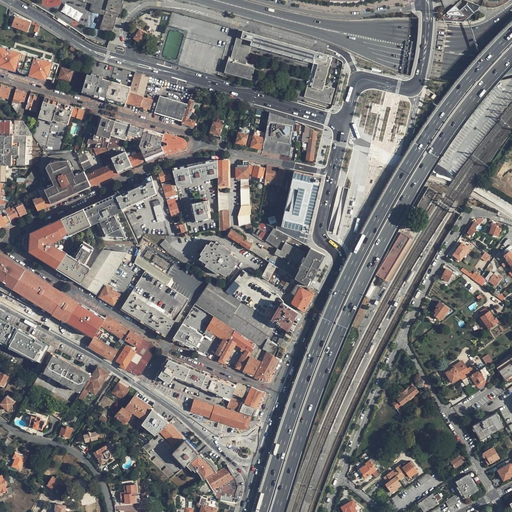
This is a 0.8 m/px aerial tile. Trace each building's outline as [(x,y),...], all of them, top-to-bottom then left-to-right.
[(121,0),(79,0),(93,4),(91,10),(105,14),(100,30),(112,33),(116,18),(118,19),(123,0),(121,0)] [(65,4),(60,12),(79,21),(83,13),(65,4)] [(454,13),(451,9),(438,20),(437,21),(463,22),(473,13),(466,5),(459,11),(458,9),(454,13)] [(31,23),(15,17),(12,26),(28,32),(31,23)] [(142,44),(148,35),(139,29),(133,39),(142,44)] [(239,31),(226,72),(252,80),(255,68),(246,66),(251,46),(314,63),(305,97),(330,105),(335,90),(325,87),(333,57),(239,31)] [(25,51),(26,52),(28,52),(27,55),(25,54),(15,51),(14,56),(13,59),(11,64),(27,69),(29,59),(32,52),(34,44),(29,43),(28,42),(25,51)] [(29,59),(35,61),(36,57),(37,57),(40,47),(34,44),(32,52),(29,59)] [(86,57),(80,55),(78,61),(84,63),(86,57)] [(38,71),(40,72),(45,74),(49,61),(44,59),(40,58),(37,57),(36,57),(35,61),(32,72),(37,73),(38,71)] [(73,71),(62,68),(59,78),(70,81),(73,71)] [(143,97),(145,93),(145,90),(150,76),(135,72),(130,88),(129,92),(143,97)] [(94,94),(99,78),(87,74),(82,91),(94,94)] [(94,94),(94,96),(105,99),(110,82),(110,81),(99,78),(94,94)] [(125,105),(126,102),(129,92),(130,88),(110,82),(105,99),(125,105)] [(11,88),(2,85),(0,90),(0,95),(8,98),(11,88)] [(11,105),(17,113),(20,102),(21,101),(24,102),(27,93),(16,89),(11,105)] [(129,92),(126,102),(141,107),(141,106),(143,97),(129,92)] [(34,95),(30,94),(27,104),(26,109),(30,110),(30,109),(36,111),(40,98),(37,97),(34,96),(34,95)] [(152,96),(148,95),(147,98),(143,97),(141,106),(150,109),(153,100),(151,100),(152,96)] [(183,121),(188,104),(178,101),(178,100),(177,99),(175,98),(172,97),(171,97),(167,97),(166,98),(160,96),(155,112),(183,121)] [(59,102),(45,98),(39,116),(53,120),(54,119),(59,102)] [(189,100),(188,104),(183,121),(182,123),(193,127),(195,121),(189,119),(194,103),(194,102),(189,100)] [(25,104),(20,102),(17,113),(22,120),(26,109),(27,104),(25,103),(25,104)] [(68,125),(71,116),(73,107),(74,106),(59,102),(54,119),(53,120),(68,125)] [(125,105),(124,107),(130,109),(139,112),(141,107),(126,102),(125,105)] [(85,110),(73,107),(71,116),(76,117),(76,118),(82,119),(85,110)] [(269,112),(266,133),(263,150),(278,153),(281,135),(284,117),(272,113),(269,112)] [(99,128),(88,124),(81,149),(87,149),(89,144),(94,146),(103,116),(102,116),(99,128)] [(103,116),(94,146),(93,148),(102,148),(107,147),(116,120),(103,116)] [(278,153),(289,156),(295,121),(284,117),(281,135),(278,153)] [(218,118),(217,119),(216,123),(214,122),(211,132),(219,135),(225,120),(218,118)] [(33,135),(22,120),(0,119),(0,134),(26,135),(33,135)] [(116,119),(116,120),(107,147),(124,146),(130,125),(131,124),(116,119)] [(130,125),(124,146),(139,145),(145,129),(130,125)] [(306,159),(313,161),(317,132),(311,128),(310,132),(310,133),(308,133),(307,137),(309,138),(306,159)] [(164,135),(145,129),(139,145),(142,151),(146,159),(146,160),(164,152),(161,144),(164,135)] [(251,147),(263,150),(266,133),(255,130),(251,147)] [(248,135),(246,134),(240,132),(239,132),(236,142),(246,145),(248,135)] [(25,156),(26,146),(26,135),(0,134),(0,164),(6,165),(9,165),(25,166),(25,158),(25,156)] [(164,134),(164,135),(161,144),(164,152),(168,151),(168,152),(182,149),(185,147),(186,142),(183,139),(164,134)] [(132,167),(128,157),(127,154),(124,146),(107,147),(110,154),(114,162),(114,163),(119,173),(132,167)] [(105,155),(110,154),(107,147),(102,148),(93,148),(96,155),(100,155),(100,157),(101,158),(105,167),(100,169),(105,180),(119,173),(114,163),(110,165),(105,155)] [(130,156),(128,157),(132,167),(143,162),(142,161),(146,159),(142,151),(132,156),(133,158),(132,159),(131,156),(130,156)] [(87,155),(80,159),(79,159),(83,168),(91,164),(87,155)] [(218,176),(218,186),(228,185),(227,159),(217,160),(218,176)] [(64,173),(72,170),(68,160),(56,161),(52,162),(49,163),(46,167),(53,180),(54,179),(56,184),(45,189),(47,193),(51,202),(60,198),(61,200),(72,194),(63,175),(64,173)] [(211,177),(218,176),(217,160),(209,161),(200,162),(201,173),(202,174),(202,177),(210,176),(211,177)] [(250,222),(251,222),(250,179),(249,177),(249,161),(243,160),(243,164),(236,164),(236,167),(236,178),(241,178),(242,205),(238,217),(239,225),(245,224),(250,222)] [(189,180),(202,177),(202,174),(201,173),(200,162),(172,167),(175,180),(176,182),(184,181),(184,177),(188,176),(189,180)] [(264,168),(249,164),(250,176),(252,177),(252,175),(263,177),(264,168)] [(279,186),(281,187),(284,169),(279,168),(279,171),(271,170),(271,166),(267,165),(264,184),(266,184),(267,183),(267,179),(274,180),(280,181),(279,185),(279,186)] [(374,197),(378,167),(374,166),(367,196),(374,197)] [(378,167),(374,197),(373,207),(387,213),(389,208),(392,204),(408,212),(422,189),(394,175),(396,172),(382,168),(378,167)] [(90,184),(91,186),(105,180),(100,169),(87,175),(90,184)] [(157,172),(160,181),(167,179),(170,178),(167,169),(157,172)] [(27,178),(26,178),(32,180),(34,176),(32,170),(27,178)] [(73,171),(72,170),(64,173),(63,175),(72,194),(82,190),(82,188),(90,184),(87,175),(85,171),(73,176),(71,172),(73,171)] [(283,220),(282,226),(302,231),(308,232),(320,178),(314,176),(294,172),(283,220)] [(422,189),(426,181),(396,172),(394,175),(422,189)] [(156,193),(151,175),(141,180),(142,182),(139,184),(137,181),(126,186),(127,189),(123,190),(122,188),(114,192),(115,194),(122,209),(156,193)] [(170,181),(167,182),(161,184),(165,197),(168,196),(173,195),(173,194),(176,193),(173,185),(171,185),(170,185),(171,184),(170,181)] [(21,185),(20,187),(15,195),(17,197),(24,187),(21,185)] [(41,195),(47,193),(45,189),(44,186),(38,189),(41,195)] [(425,211),(436,193),(430,189),(431,189),(428,187),(416,206),(425,211)] [(35,190),(30,193),(33,199),(38,196),(35,190)] [(218,192),(219,230),(225,229),(228,229),(226,192),(218,192)] [(52,204),(51,202),(47,193),(43,195),(43,196),(37,199),(37,198),(33,199),(38,210),(52,204)] [(115,194),(102,200),(123,246),(130,246),(140,246),(139,244),(122,209),(115,194)] [(178,213),(174,198),(169,199),(166,200),(170,215),(172,214),(178,213)] [(102,200),(83,208),(100,245),(106,245),(123,246),(102,200)] [(158,222),(164,220),(158,200),(152,202),(158,222)] [(194,221),(207,218),(205,201),(190,204),(194,221)] [(5,210),(7,215),(11,222),(14,221),(14,219),(27,213),(22,203),(12,207),(13,209),(11,210),(10,211),(8,207),(5,210)] [(83,208),(61,218),(65,227),(72,241),(73,243),(100,245),(83,208)] [(129,212),(126,214),(138,239),(141,237),(140,235),(143,233),(133,213),(130,214),(129,212)] [(0,227),(11,222),(7,215),(5,216),(2,217),(1,215),(0,214),(0,227)] [(52,232),(59,229),(65,227),(61,218),(60,216),(47,222),(52,232)] [(467,237),(480,218),(477,218),(475,222),(474,221),(465,235),(467,237)] [(480,224),(484,218),(480,218),(467,237),(469,238),(479,224),(480,224)] [(51,233),(52,232),(47,222),(32,228),(37,239),(51,233)] [(489,233),(498,236),(500,228),(496,227),(497,225),(495,224),(492,222),(490,225),(492,226),(489,233)] [(185,229),(188,229),(186,225),(184,225),(183,223),(174,226),(176,234),(185,231),(185,229)] [(66,244),(69,242),(72,241),(65,227),(59,229),(66,244)] [(226,235),(264,259),(266,256),(268,252),(261,248),(260,248),(252,243),(251,243),(243,238),(243,237),(230,230),(226,235)] [(312,248),(277,230),(274,235),(272,234),(267,241),(278,248),(275,254),(281,257),(281,256),(300,266),(304,259),(306,256),(306,254),(308,255),(309,254),(310,252),(312,248)] [(377,277),(392,283),(413,237),(398,231),(377,277)] [(52,236),(51,233),(37,239),(38,242),(52,236)] [(143,249),(149,241),(143,236),(139,244),(140,246),(140,247),(136,255),(139,257),(144,249),(143,249)] [(458,259),(460,260),(462,257),(469,248),(471,246),(469,245),(467,246),(458,240),(449,252),(456,257),(454,259),(457,261),(458,259)] [(210,241),(208,244),(207,244),(201,253),(202,254),(199,258),(203,261),(201,263),(205,265),(205,264),(218,272),(217,273),(221,275),(222,273),(226,275),(228,271),(230,272),(236,262),(234,262),(237,258),(233,255),(235,253),(231,251),(231,252),(218,244),(219,243),(215,241),(214,243),(210,241)] [(63,258),(56,268),(81,284),(106,245),(100,245),(73,243),(69,248),(63,258)] [(99,296),(106,285),(130,246),(123,246),(106,245),(81,284),(81,285),(99,296)] [(60,257),(63,258),(69,248),(67,246),(60,257)] [(300,266),(293,277),(311,287),(327,256),(312,248),(310,252),(309,254),(308,255),(306,254),(306,256),(304,259),(300,266)] [(471,250),(469,248),(462,257),(465,259),(471,250)] [(503,256),(507,261),(509,263),(511,267),(511,254),(509,250),(506,253),(503,256)] [(0,270),(1,271),(8,259),(0,254),(0,270)] [(149,264),(139,257),(136,255),(134,263),(145,271),(148,266),(149,264)] [(13,287),(25,269),(8,259),(1,271),(0,273),(15,281),(8,294),(10,295),(14,288),(13,287)] [(268,280),(275,266),(269,262),(262,276),(268,280)] [(170,280),(148,266),(145,271),(167,285),(170,280)] [(53,287),(25,269),(13,287),(14,288),(10,295),(45,314),(59,291),(58,290),(54,296),(49,293),(53,287)] [(416,270),(414,269),(407,281),(410,282),(416,270)] [(452,272),(446,269),(441,279),(448,282),(452,272)] [(225,291),(247,305),(259,281),(242,270),(225,291)] [(165,336),(188,299),(167,285),(145,271),(121,309),(165,336)] [(477,282),(481,277),(475,272),(473,274),(471,273),(468,276),(477,282)] [(498,277),(494,274),(490,272),(485,279),(495,286),(502,277),(499,275),(498,277)] [(15,281),(0,273),(0,289),(8,294),(15,281)] [(292,278),(293,277),(286,273),(280,283),(284,286),(287,282),(292,285),(294,280),(292,278)] [(485,279),(481,277),(477,282),(481,285),(485,279)] [(225,291),(210,281),(196,302),(195,303),(213,316),(235,330),(256,344),(262,348),(267,338),(268,339),(274,330),(272,329),(275,323),(247,305),(225,291)] [(275,291),(259,281),(247,305),(275,323),(287,330),(296,311),(283,302),(283,301),(275,291)] [(288,291),(292,285),(287,282),(284,286),(282,288),(288,291)] [(306,290),(295,283),(293,286),(294,287),(291,292),(296,295),(291,303),(304,311),(313,295),(312,294),(313,292),(308,288),(306,290)] [(121,295),(106,285),(99,296),(114,306),(121,295)] [(58,290),(53,287),(49,293),(54,296),(58,290)] [(72,299),(59,291),(45,314),(64,325),(76,306),(70,302),(72,299)] [(80,299),(78,302),(76,306),(64,325),(91,339),(98,329),(101,325),(107,315),(80,299)] [(449,308),(439,302),(435,307),(436,307),(434,310),(435,312),(433,315),(441,320),(449,308)] [(494,318),(486,307),(480,311),(482,315),(480,317),(489,329),(498,322),(495,318),(494,318)] [(107,315),(101,325),(113,332),(118,323),(107,315)] [(213,316),(206,328),(216,335),(223,339),(228,342),(235,330),(213,316)] [(0,319),(0,342),(39,364),(49,345),(0,319)] [(122,343),(125,339),(130,330),(118,323),(113,332),(121,337),(119,341),(122,343)] [(183,323),(172,339),(195,348),(203,334),(196,331),(197,329),(189,325),(189,326),(183,323)] [(292,333),(287,330),(275,323),(272,329),(274,330),(268,339),(267,338),(262,348),(263,348),(265,349),(267,351),(273,355),(278,346),(284,349),(292,333)] [(206,328),(204,333),(213,339),(216,335),(206,328)] [(100,353),(105,344),(98,339),(102,332),(98,329),(91,339),(88,345),(100,353)] [(130,330),(125,339),(138,347),(143,338),(130,330)] [(232,348),(233,349),(236,343),(245,349),(242,355),(235,367),(242,370),(249,356),(256,344),(235,330),(228,342),(221,356),(218,360),(224,362),(232,348)] [(155,346),(143,338),(138,347),(135,351),(125,368),(125,369),(137,375),(141,375),(156,350),(155,346)] [(216,353),(221,356),(228,342),(223,339),(216,353)] [(100,353),(112,361),(121,346),(116,343),(113,348),(105,344),(100,353)] [(233,349),(242,355),(245,349),(236,343),(233,349)] [(258,360),(263,348),(262,348),(256,344),(249,356),(242,370),(253,375),(260,361),(259,361),(258,360)] [(279,359),(273,355),(267,351),(255,377),(266,382),(268,381),(272,372),(279,359)] [(81,390),(91,375),(87,373),(54,354),(51,353),(42,369),(78,389),(81,390)] [(230,398),(233,393),(236,384),(207,372),(168,356),(156,374),(169,383),(174,375),(224,396),(224,395),(230,398)] [(511,357),(499,366),(501,370),(499,371),(504,378),(505,376),(508,381),(511,378),(511,357)] [(272,372),(275,373),(281,360),(279,359),(272,372)] [(462,380),(467,377),(477,371),(474,365),(467,369),(465,366),(463,367),(460,362),(454,365),(455,367),(453,368),(443,374),(446,379),(448,377),(452,383),(461,377),(462,380)] [(87,389),(85,387),(78,398),(93,407),(99,397),(97,395),(95,394),(103,382),(109,373),(104,370),(98,366),(89,380),(92,382),(87,389)] [(486,381),(479,370),(470,375),(478,388),(485,383),(486,381)] [(0,383),(4,386),(9,376),(0,372),(0,383)] [(123,397),(131,386),(120,379),(112,392),(120,397),(121,397),(122,398),(122,397),(123,397)] [(35,382),(31,388),(69,409),(70,407),(72,404),(72,403),(35,382)] [(237,383),(236,384),(233,393),(242,397),(246,387),(237,383)] [(247,385),(246,387),(242,397),(241,400),(240,401),(241,401),(256,408),(256,407),(263,392),(251,386),(250,387),(247,385)] [(400,396),(400,397),(393,403),(397,407),(401,404),(402,405),(418,392),(413,386),(400,396)] [(394,393),(385,402),(387,404),(395,397),(394,396),(396,395),(394,393)] [(152,408),(153,407),(135,394),(124,408),(123,407),(116,416),(124,423),(132,412),(144,420),(152,408)] [(14,402),(7,396),(4,399),(1,397),(0,397),(0,404),(1,404),(8,410),(14,402)] [(230,398),(227,407),(237,410),(241,401),(240,401),(241,400),(230,398)] [(191,410),(211,417),(214,406),(194,399),(191,410)] [(241,401),(237,410),(238,410),(241,411),(253,415),(256,408),(241,401)] [(241,413),(241,411),(238,410),(237,412),(215,405),(214,406),(211,417),(210,418),(243,429),(243,427),(247,428),(251,417),(241,413)] [(393,411),(389,406),(374,420),(379,426),(394,412),(393,411)] [(386,407),(385,406),(377,414),(377,415),(386,407)] [(169,422),(152,408),(144,420),(143,422),(142,424),(155,435),(169,422)] [(502,426),(495,413),(472,426),(479,438),(502,426)] [(106,425),(109,419),(101,414),(98,419),(106,425)] [(31,421),(30,424),(33,426),(33,427),(38,428),(38,427),(42,428),(43,425),(44,425),(45,420),(41,419),(41,417),(36,415),(36,417),(31,416),(30,421),(31,421)] [(172,444),(170,446),(169,447),(173,452),(185,440),(169,422),(160,431),(172,444)] [(66,428),(62,427),(60,434),(69,437),(72,428),(67,426),(66,428)] [(97,437),(99,434),(96,433),(95,431),(83,435),(85,442),(97,438),(97,437)] [(7,449),(12,440),(8,437),(2,446),(7,449)] [(183,463),(185,466),(186,465),(198,454),(195,451),(185,440),(173,452),(173,453),(183,463)] [(151,448),(147,443),(143,447),(148,452),(151,448)] [(110,453),(108,450),(106,445),(94,452),(101,464),(106,461),(105,459),(110,456),(112,457),(113,454),(110,453)] [(487,457),(488,459),(490,463),(499,458),(493,447),(483,453),(483,454),(482,455),(483,456),(483,457),(485,458),(487,457)] [(15,458),(11,466),(20,469),(29,450),(25,448),(23,453),(16,450),(12,457),(15,458)] [(414,457),(419,453),(414,448),(410,452),(414,457)] [(199,455),(198,454),(186,465),(191,470),(193,469),(195,472),(196,470),(199,473),(203,480),(216,472),(204,456),(202,458),(199,455)] [(452,465),(449,467),(451,471),(465,461),(463,457),(462,457),(461,455),(450,461),(452,465)] [(152,462),(160,470),(165,465),(157,457),(152,462)] [(378,463),(373,457),(369,460),(374,466),(378,463)] [(365,478),(372,473),(376,470),(374,466),(369,460),(365,463),(366,464),(359,469),(363,474),(362,475),(365,478)] [(404,470),(409,467),(405,461),(400,465),(404,470)] [(511,462),(498,471),(503,480),(509,478),(511,475),(511,462)] [(207,496),(214,498),(214,495),(234,498),(238,485),(235,478),(227,465),(216,472),(203,480),(195,484),(200,491),(207,496)] [(400,474),(397,476),(399,479),(407,473),(404,470),(400,465),(396,468),(400,474)] [(169,479),(175,474),(167,467),(162,472),(169,479)] [(397,476),(393,471),(384,478),(386,481),(389,479),(390,480),(385,484),(392,493),(401,486),(397,480),(399,479),(397,476)] [(426,473),(417,480),(421,485),(430,479),(426,473)] [(60,478),(60,476),(58,475),(57,475),(55,478),(52,476),(47,485),(55,490),(58,486),(58,487),(61,482),(59,480),(60,478)] [(455,481),(458,486),(459,488),(457,489),(459,492),(472,483),(467,475),(455,481)] [(472,483),(459,492),(460,494),(462,493),(463,495),(461,496),(463,499),(477,491),(476,491),(472,483)] [(125,503),(135,502),(135,495),(137,495),(136,484),(127,485),(127,492),(124,492),(121,493),(121,500),(125,500),(125,503)] [(432,494),(428,497),(418,504),(424,511),(432,506),(432,507),(438,503),(437,501),(441,498),(438,493),(435,495),(434,494),(433,495),(432,494)] [(426,495),(417,501),(418,504),(428,497),(426,495)] [(458,503),(454,495),(454,496),(445,502),(449,508),(458,503)] [(199,511),(215,511),(217,508),(211,507),(214,498),(207,496),(207,497),(201,496),(199,503),(202,504),(199,511)] [(354,499),(342,506),(345,511),(362,511),(362,508),(365,507),(358,502),(356,503),(354,499)]
